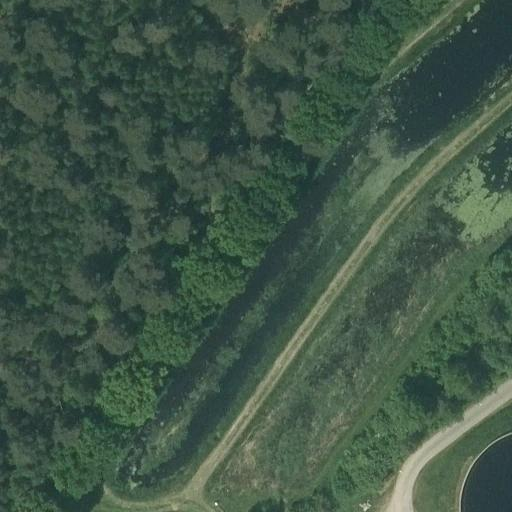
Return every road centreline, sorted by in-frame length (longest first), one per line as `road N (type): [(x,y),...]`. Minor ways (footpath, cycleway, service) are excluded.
road 1 (track): [(451,0),(384,55),(56,511)]
road 2 (track): [(378,0),(14,511)]
road 3 (track): [(189,495),(414,180),(511,97)]
road 4 (track): [(71,489),(105,504),(153,505),(189,495)]
